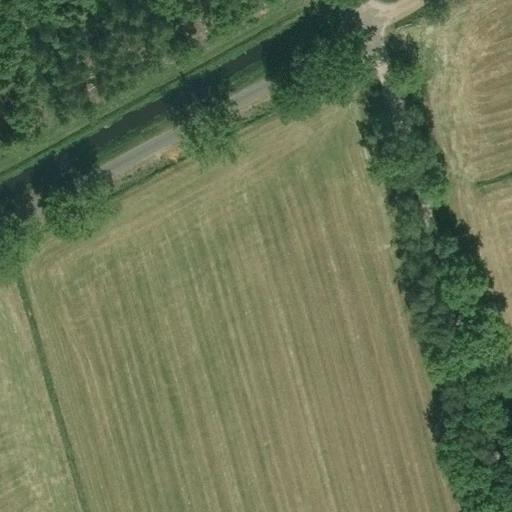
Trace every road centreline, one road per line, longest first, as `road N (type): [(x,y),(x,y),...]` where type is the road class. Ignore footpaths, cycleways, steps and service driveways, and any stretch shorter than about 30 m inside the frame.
road 1 (track): [(505,511),(384,59),(368,25)]
road 2 (unclassified): [(0,227),(368,25),(360,0)]
